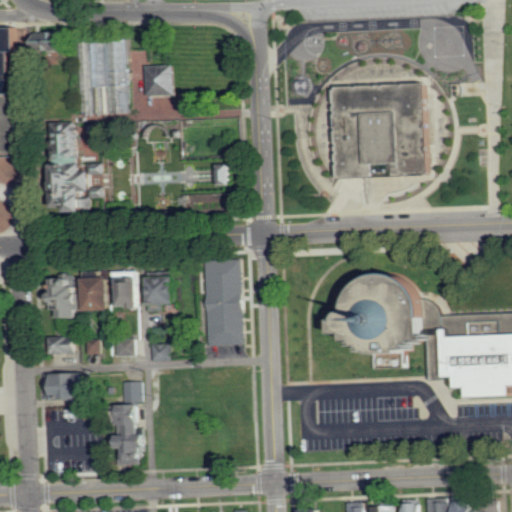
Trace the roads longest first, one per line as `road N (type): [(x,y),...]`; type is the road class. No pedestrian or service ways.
road 1 (tertiary): [(511,222),(0,246)]
road 2 (residential): [(511,473),(30,495)]
road 3 (residential): [(276,511),(266,233)]
road 4 (residential): [(30,511),(19,246)]
road 5 (residential): [(41,8),(212,13),(249,31)]
road 6 (residential): [(249,31),(258,51),(266,233)]
